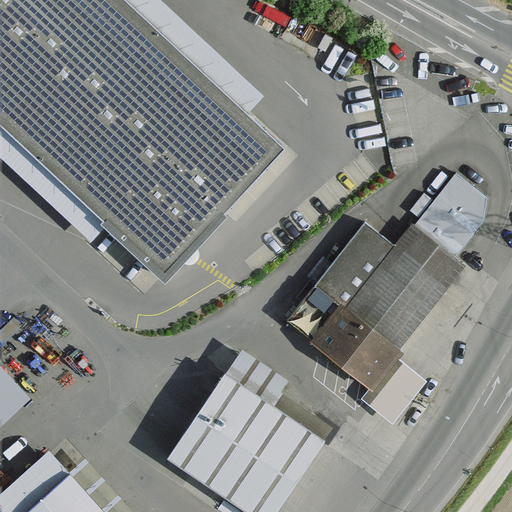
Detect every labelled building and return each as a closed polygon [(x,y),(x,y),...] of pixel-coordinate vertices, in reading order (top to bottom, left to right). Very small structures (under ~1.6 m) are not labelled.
[(203,54),(144,0),(0,0),(0,87),(163,238),(267,126),(197,61),(203,54)] [(389,238),(362,217),(315,277),(342,297),(313,334),(369,377),(388,352),(458,261),(450,255),(480,215),(483,189),(453,166),(412,219),(407,215),(389,238)] [(285,373),(235,341),(164,452),(256,511),(270,511),(324,429),(271,395),(285,373)] [(428,380),(388,352),(369,377),(356,394),(397,423),(428,380)] [(0,417),(28,390),(0,360),(0,417)] [(68,469),(52,450),(0,496),(0,509),(2,511),(128,511),(81,458),(68,469)]
